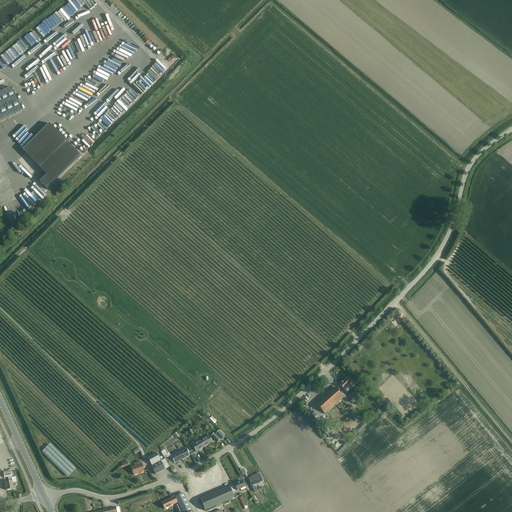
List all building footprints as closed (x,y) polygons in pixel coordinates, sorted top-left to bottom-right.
[(48,79),(51,77),(46,68),(42,70),(48,81),(49,80),(48,79)] [(89,82),(100,74),(97,70),(91,74),(92,76),(87,80),(89,82)] [(91,86),(88,87),(89,89),(104,82),(101,76),(89,82),(91,86)] [(11,87),(0,92),(0,120),(22,110),(11,87)] [(109,108),(119,102),(116,98),(107,104),(109,108)] [(75,118),(65,124),(66,127),(76,120),(75,118)] [(49,123),(22,150),(46,175),(39,182),(46,189),(81,156),(49,123)] [(348,377),(339,385),(344,390),(345,392),(347,392),(348,391),(349,391),(349,390),(349,389),(352,387),(350,385),(353,382),(348,377)] [(335,388),(317,404),(325,413),(343,397),(335,388)] [(216,436),(214,434),(211,437),(217,442),(219,439),(220,438),(221,439),(224,437),(218,432),(216,434),(217,435),(216,436)] [(208,436),(200,440),(204,447),(212,443),(208,436)] [(204,447),(200,440),(192,445),(196,452),(204,447)] [(180,451),(171,456),(172,459),(175,464),(190,456),(186,449),(181,452),(180,451)] [(161,461),(158,457),(156,453),(147,457),(152,465),(151,466),(151,467),(155,475),(169,467),(165,459),(161,461)] [(137,465),(131,467),(134,475),(144,472),(141,461),(136,463),(137,465)] [(11,471),(4,472),(4,478),(8,477),(9,482),(5,482),(7,490),(14,489),(11,471)] [(254,476),(248,479),(251,486),(263,481),(259,473),(254,476)] [(236,491),(240,489),(241,491),(246,489),(242,481),(234,485),(236,491)] [(205,511),(234,498),(229,487),(200,499),(205,511)] [(175,498),(174,497),(162,503),(165,509),(178,503),(182,511),(192,511),(183,494),(175,498)]
